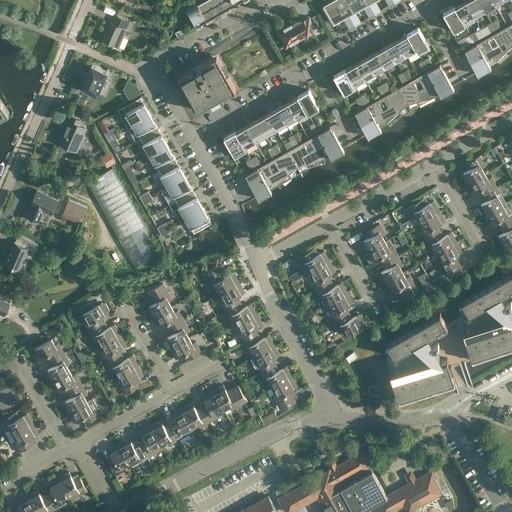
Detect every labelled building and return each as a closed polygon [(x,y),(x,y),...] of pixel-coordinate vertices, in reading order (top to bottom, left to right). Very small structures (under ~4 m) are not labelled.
[(215,15),(207,0),(203,0),(198,3),(197,2),(196,3),(206,20),(207,22),(212,19),(211,17),(215,15)] [(219,0),(207,0),(215,15),(216,16),(221,14),(220,12),(225,9),(219,0)] [(219,0),(225,9),(226,11),(231,8),(230,6),(234,4),(231,0),(219,0)] [(347,0),(330,0),(323,4),(328,14),(349,2),(347,0)] [(363,7),(369,17),(380,11),(374,0),(352,0),(349,2),(354,11),(363,7)] [(485,12),(478,0),(466,0),(465,1),(475,18),(485,12)] [(492,0),(478,0),(485,12),(496,6),(492,0)] [(475,18),(465,1),(454,7),(464,24),(475,18)] [(343,18),(349,28),(360,22),(354,11),(349,2),(328,14),(334,23),(343,18)] [(206,20),(196,3),(187,8),(198,27),(203,24),(202,22),(206,20)] [(464,24),(454,7),(454,6),(443,12),(454,30),(464,24)] [(116,14),(113,22),(110,21),(102,39),(119,46),(126,29),(129,30),(133,22),(116,14)] [(317,14),(312,17),(315,22),(316,22),(320,20),(320,19),(317,14)] [(286,47),(311,33),(302,17),(277,31),(286,47)] [(495,29),(496,29),(500,27),(495,19),(491,22),(495,29)] [(495,29),(491,22),(487,24),(491,32),(495,29)] [(429,45),(418,26),(408,32),(408,33),(418,51),(429,45)] [(511,34),(507,26),(465,50),(471,61),(492,49),(488,41),(494,37),(498,45),(504,42),(508,50),(511,46),(511,34)] [(475,41),(479,38),(475,31),(470,33),(475,41)] [(408,33),(398,39),(408,57),(418,51),(408,33)] [(475,41),(470,33),(465,37),(469,44),(475,41)] [(398,39),(387,45),(397,63),(408,57),(398,39)] [(491,66),(490,64),(496,60),(508,50),(504,42),(498,45),(492,49),(471,61),(477,72),(478,74),(491,66)] [(397,63),(387,45),(376,51),(386,69),(397,63)] [(376,51),(366,57),(376,75),(386,69),(376,51)] [(178,76),(197,110),(236,88),(217,55),(178,76)] [(366,57),(355,63),(365,81),(376,75),(366,57)] [(423,60),(427,68),(432,65),(428,57),(423,60)] [(427,68),(423,60),(419,63),(423,70),(427,68)] [(355,63),(345,69),(355,87),(365,81),(355,63)] [(92,64),(91,65),(82,86),(97,93),(107,71),(92,64)] [(424,87),(446,75),(440,64),(397,88),(407,105),(409,104),(417,101),(413,94),(419,90),(414,82),(420,79),(424,87)] [(355,87),(345,69),(344,68),(334,74),(344,93),(355,87)] [(407,79),(411,77),(407,70),(402,72),(407,79)] [(407,79),(402,72),(398,75),(402,82),(407,79)] [(454,88),(452,86),(446,75),(424,87),(419,90),(413,94),(417,101),(433,97),(439,93),(441,95),(454,88)] [(141,92),(137,84),(135,83),(128,80),(127,80),(123,89),(129,99),(141,92)] [(386,91),(381,84),(377,87),(381,94),(386,91)] [(355,112),(358,117),(361,123),(383,111),(378,103),(384,99),(389,107),(394,104),(399,112),(405,106),(407,105),(397,88),(355,112)] [(319,107),(309,89),(298,95),(309,113),(319,107)] [(365,103),(369,101),(365,93),(361,96),(365,103)] [(309,113),(298,95),(288,101),(298,119),(309,113)] [(361,96),(355,99),(360,106),(365,103),(361,96)] [(140,97),(118,110),(126,125),(149,112),(140,97)] [(0,118),(9,113),(0,100),(0,118)] [(298,119),(288,101),(277,107),(287,125),(298,119)] [(361,123),(367,133),(367,134),(368,136),(381,129),(380,127),(387,123),(399,112),(394,104),(389,107),(383,111),(361,123)] [(287,125),(277,107),(267,113),(277,131),(287,125)] [(149,112),(126,125),(136,141),(141,138),(158,129),(158,128),(149,112)] [(58,141),(67,145),(77,149),(88,126),(81,123),(83,119),(70,113),(58,141)] [(267,113),(256,119),(266,137),(277,131),(267,113)] [(266,137),(256,119),(246,125),(256,143),(266,137)] [(314,123),(318,130),(323,127),(319,120),(314,123)] [(314,123),(309,125),(313,132),(318,130),(314,123)] [(256,143),(246,125),(235,131),(245,149),(256,143)] [(315,149),(336,137),(330,126),(288,150),(297,167),(299,166),(308,164),(303,156),(309,153),(304,145),(310,141),(315,149)] [(104,133),(106,137),(115,132),(113,128),(104,133)] [(158,129),(141,138),(150,154),(167,144),(158,129)] [(235,131),(224,136),(235,155),(245,149),(235,131)] [(118,136),(115,132),(106,137),(109,141),(118,136)] [(297,142),(301,139),(297,132),(293,134),(297,142)] [(297,142),(293,134),(288,137),(292,144),(297,142)] [(344,150),(343,148),(336,137),(315,149),(309,153),(303,156),(308,164),(323,159),(330,155),(331,157),(344,150)] [(167,144),(150,154),(158,170),(176,160),(167,144)] [(276,154),(276,153),(280,151),(276,144),(272,146),(276,154)] [(276,154),(272,146),(267,149),(272,156),(276,154)] [(288,150),(246,174),(252,185),(273,173),(269,165),(274,162),(279,170),(285,167),(289,174),(295,168),(297,167),(288,150)] [(464,164),(467,169),(460,173),(466,184),(484,173),(481,168),(485,166),(479,155),(464,164)] [(255,166),(259,163),(255,156),(251,158),(255,166)] [(251,158),(246,161),(250,168),(255,166),(251,158)] [(130,159),(122,164),(124,168),(133,163),(130,159)] [(158,170),(153,173),(156,178),(162,175),(167,185),(185,175),(176,160),(158,170)] [(87,181),(116,232),(135,266),(160,252),(112,167),(87,181)] [(259,198),(272,191),(271,189),(277,185),(289,174),(285,167),(279,170),(273,173),(252,185),(258,196),(259,198)] [(479,190),(482,195),(497,187),(492,176),(487,179),(484,173),(466,184),(472,194),(479,190)] [(167,185),(161,189),(170,205),(176,201),(194,191),(185,175),(167,185)] [(482,195),(485,201),(478,205),(484,215),(502,205),(499,199),(503,197),(497,187),(482,195)] [(58,198),(37,189),(31,204),(32,205),(27,216),(39,221),(44,211),(52,214),(58,198)] [(142,200),(151,195),(148,191),(139,195),(142,200)] [(194,191),(176,201),(185,217),(203,207),(194,191)] [(151,195),(142,200),(144,204),(153,199),(151,195)] [(413,217),(399,225),(403,231),(421,221),(439,210),(434,200),(426,204),(423,198),(421,199),(413,204),(408,207),(413,217)] [(87,207),(69,199),(62,216),(79,223),(87,207)] [(497,221),(500,227),(511,219),(511,212),(509,208),(505,210),(502,205),(484,215),(489,225),(497,221)] [(203,207),(185,217),(194,233),(212,223),(203,207)] [(424,226),(420,228),(425,239),(439,231),(441,230),(438,225),(445,220),(439,210),(421,221),(424,226)] [(511,219),(500,227),(503,232),(495,236),(501,247),(511,240),(511,219)] [(166,222),(157,227),(160,231),(168,226),(166,222)] [(380,223),(364,231),(368,237),(360,241),(366,252),(385,241),(382,236),(386,233),(380,223)] [(168,226),(160,231),(162,236),(171,231),(168,226)] [(439,231),(425,239),(427,241),(431,249),(435,247),(438,251),(457,241),(451,231),(444,235),(441,230),(439,231)] [(403,231),(397,234),(402,244),(408,241),(403,231)] [(5,262),(21,269),(26,256),(32,258),(38,243),(19,234),(13,247),(12,247),(5,262)] [(379,258),(382,263),(398,254),(389,239),(385,241),(366,252),(367,253),(365,254),(369,261),(371,260),(372,262),(379,258)] [(445,273),(432,280),(435,286),(449,279),(447,276),(460,269),(462,267),(456,256),(463,252),(457,241),(438,251),(441,256),(441,257),(437,260),(445,273)] [(308,266),(311,271),(330,261),(324,250),(317,254),(314,248),(298,257),(304,268),(308,266)] [(382,263),(385,268),(378,273),(384,283),(402,272),(399,267),(404,265),(398,254),(382,263)] [(329,282),(331,280),(328,275),(336,271),(330,261),(311,271),(314,276),(310,279),(316,289),(329,282)] [(226,275),(220,264),(204,273),(213,289),(218,287),(221,292),(239,282),(233,271),(226,275)] [(511,270),(459,301),(467,313),(467,314),(511,288),(511,270)] [(397,289),(403,300),(419,292),(410,275),(405,278),(402,272),(384,283),(390,293),(397,289)] [(331,280),(329,282),(316,289),(325,305),(329,302),(347,292),(342,282),(334,286),(331,280)] [(147,291),(154,302),(147,307),(152,317),(171,306),(168,301),(172,299),(163,282),(147,291)] [(238,303),(241,301),(238,296),(245,292),(239,282),(221,292),(224,297),(219,300),(225,310),(238,303)] [(424,292),(432,287),(430,283),(422,288),(424,292)] [(394,355),(387,359),(392,377),(398,397),(399,397),(400,400),(406,398),(406,399),(410,397),(454,383),(455,383),(450,366),(453,365),(455,364),(458,363),(460,363),(464,362),(464,361),(479,357),(511,346),(511,287),(467,313),(447,324),(394,355)] [(347,313),(349,312),(346,306),(353,302),(347,292),(329,302),(332,308),(328,310),(334,320),(347,313)] [(0,317),(2,318),(5,312),(11,300),(0,294),(0,317)] [(241,301),(238,303),(225,310),(231,320),(235,318),(238,323),(257,313),(251,303),(244,307),(241,301)] [(89,331),(104,322),(101,317),(109,312),(107,310),(109,309),(105,302),(103,304),(102,302),(93,307),(90,302),(80,307),(87,318),(83,320),(89,331)] [(166,323),(169,328),(184,320),(178,309),(174,312),(171,306),(152,317),(158,327),(166,323)] [(201,310),(195,314),(199,320),(205,317),(201,310)] [(349,312),(347,313),(334,320),(340,331),(344,328),(346,334),(366,324),(359,313),(352,317),(349,312)] [(440,312),(386,342),(394,355),(394,356),(448,326),(447,324),(440,312)] [(256,334),(258,333),(255,327),(263,323),(257,313),(238,323),(241,329),(237,331),(243,341),(256,334)] [(169,328),(172,334),(164,338),(166,340),(164,341),(168,348),(169,347),(170,348),(189,338),(186,332),(190,330),(184,320),(169,328)] [(107,327),(104,322),(89,331),(95,341),(99,339),(102,344),(120,333),(115,323),(107,327)] [(79,327),(73,331),(76,337),(82,334),(79,327)] [(122,353),(119,348),(126,344),(120,333),(102,344),(105,349),(101,352),(107,362),(122,353)] [(258,333),(256,334),(243,341),(249,352),(253,349),(256,355),(274,344),(269,334),(261,338),(258,333)] [(51,338),(33,349),(39,360),(46,355),(49,361),(51,359),(64,352),(58,342),(54,344),(51,338)] [(183,354),(187,360),(202,351),(196,341),(192,343),(189,338),(170,348),(176,359),(183,354)] [(260,373),(276,364),(273,359),(280,355),(274,344),(256,355),(259,360),(255,363),(260,373)] [(346,357),(350,362),(351,361),(352,360),(357,356),(354,351),(346,357)] [(52,366),(45,370),(50,381),(69,370),(66,365),(70,362),(64,352),(51,359),(49,361),(52,366)] [(125,359),(122,353),(107,362),(112,372),(117,370),(120,375),(138,365),(132,355),(125,359)] [(279,370),(276,364),(260,373),(266,383),(270,381),(273,386),(292,376),(286,365),(279,370)] [(124,394),(140,385),(137,379),(144,375),(138,365),(120,375),(123,381),(118,383),(124,394)] [(69,370),(50,381),(56,391),(64,387),(67,392),(69,391),(82,383),(76,373),(72,375),(69,370)] [(281,410),(297,402),(290,390),(298,386),(292,376),(273,386),(276,392),(272,394),(281,410)] [(70,397),(62,402),(68,412),(87,401),(93,398),(92,398),(86,401),(84,396),(88,394),(82,383),(69,391),(67,392),(70,397)] [(223,384),(213,390),(224,408),(229,405),(231,409),(248,400),(240,387),(239,385),(228,391),(223,384)] [(379,395),(379,385),(368,386),(368,395),(379,395)] [(207,403),(202,406),(203,408),(210,421),(214,419),(221,416),(218,411),(224,408),(213,390),(203,396),(207,403)] [(87,401),(68,412),(74,422),(81,418),(84,417),(87,422),(100,415),(103,414),(99,407),(98,408),(93,398),(87,401)] [(192,402),(182,408),(192,426),(198,423),(200,427),(210,421),(203,408),(202,406),(196,409),(192,402)] [(253,406),(248,409),(252,415),(257,412),(253,406)] [(176,421),(170,424),(172,426),(179,439),(189,433),(187,429),(192,426),(182,408),(172,413),(176,421)] [(16,411),(14,412),(1,420),(7,430),(5,431),(8,437),(33,423),(27,413),(20,417),(16,411)] [(274,412),(262,418),(265,423),(277,417),(274,412)] [(161,419),(150,425),(161,444),(166,441),(169,445),(179,439),(172,426),(166,429),(165,427),(161,419)] [(35,443),(31,437),(39,433),(33,423),(8,437),(11,442),(13,441),(19,452),(35,443)] [(144,438),(139,441),(140,444),(148,457),(158,451),(163,448),(161,444),(150,425),(140,431),(144,438)] [(129,437),(119,443),(130,462),(135,458),(137,463),(148,457),(140,444),(139,441),(134,444),(129,437)] [(114,459),(109,462),(116,475),(127,469),(124,465),(130,462),(119,443),(109,449),(113,456),(114,459)] [(318,497),(325,511),(405,511),(423,502),(441,492),(433,477),(434,476),(431,471),(416,479),(413,474),(410,476),(407,478),(410,483),(386,496),(372,469),(362,452),(337,466),(336,464),(332,466),(330,467),(331,469),(311,480),(307,474),(307,473),(276,490),(278,493),(287,511),(291,511),(293,511),(315,499),(318,497)] [(59,477),(69,496),(74,493),(77,497),(88,491),(79,475),(73,478),(69,471),(59,477)] [(52,490),(47,493),(56,509),(66,503),(64,499),(69,496),(59,477),(48,483),(52,490)] [(47,493),(42,496),(38,489),(27,495),(37,511),(39,511),(43,510),(44,511),(49,511),(56,509),(47,493)] [(268,494),(237,511),(277,511),(269,495),(268,494)] [(37,511),(27,495),(17,500),(21,508),(15,511),(37,511)]
